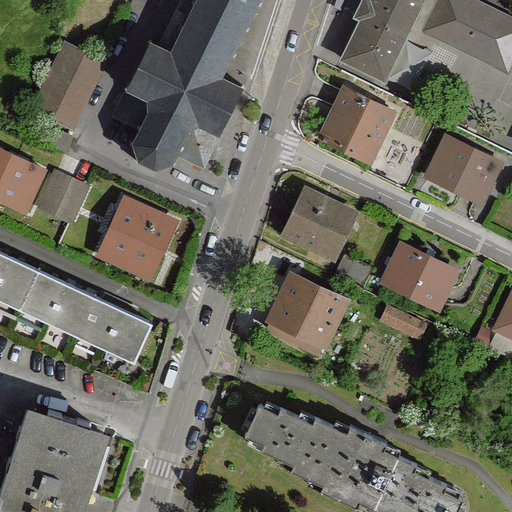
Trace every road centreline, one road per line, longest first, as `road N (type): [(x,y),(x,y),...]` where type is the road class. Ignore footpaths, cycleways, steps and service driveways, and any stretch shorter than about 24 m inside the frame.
road 1 (tertiary): [(267,138),(150,511)]
road 2 (residential): [(267,138),(511,256)]
road 3 (tertiary): [(313,0),(267,138)]
